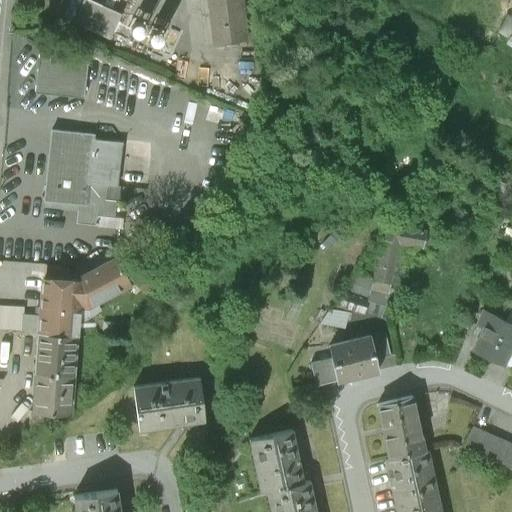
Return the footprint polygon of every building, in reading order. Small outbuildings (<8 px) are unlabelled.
[(86,0),(82,0),(74,23),(123,42),(133,18),(86,0)] [(191,0),(198,52),(233,47),(226,0),(191,0)] [(82,62),(37,57),(32,96),(77,101),(82,62)] [(104,78),(95,96),(134,114),(142,96),(104,78)] [(92,142),(43,136),(34,210),(74,215),(72,228),(99,231),(104,190),(114,191),(119,148),(92,145),(92,142)] [(378,286),(393,289),(401,255),(417,258),(420,242),(389,236),(378,286)] [(67,282),(31,280),(27,334),(60,336),(62,319),(117,286),(102,261),(67,282)] [(18,309),(0,308),(0,331),(16,333),(18,309)] [(475,353),(503,366),(511,347),(511,315),(508,314),(504,322),(484,313),(479,325),(486,328),(475,353)] [(393,358),(385,331),(338,345),(342,359),(321,365),(327,385),(380,369),(379,363),(393,358)] [(60,336),(27,334),(23,408),(55,410),(60,336)] [(198,380),(132,388),(138,431),(204,422),(198,380)] [(432,452),(419,394),(378,403),(391,461),(426,453),(432,452)] [(511,446),(471,427),(460,452),(511,476),(511,446)] [(306,483),(295,431),(253,440),(264,492),(268,491),(306,483)] [(438,511),(426,453),(391,461),(386,462),(396,511),(438,511)] [(316,511),(311,482),(306,483),(268,491),(272,511),(316,511)] [(119,511),(117,492),(72,497),(73,511),(119,511)]
